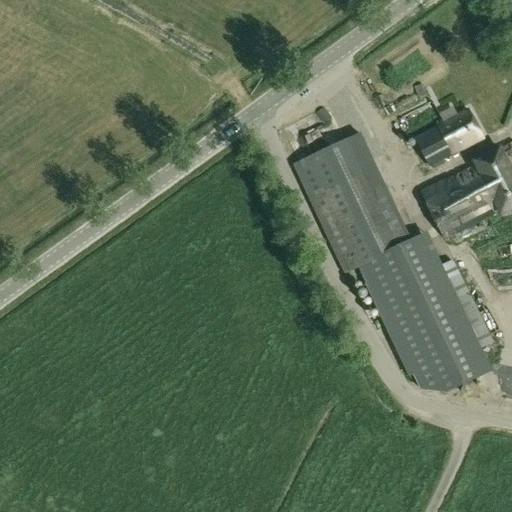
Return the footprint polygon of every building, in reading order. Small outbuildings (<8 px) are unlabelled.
[(295,138),(315,128),(307,112),(287,121),(295,138)] [(414,141),(427,168),(484,139),(470,112),(414,141)] [(398,250),(398,249),(347,140),(292,167),(344,275),(360,268),(398,250)] [(477,173),(422,199),(442,240),(497,214),(499,218),(511,211),(511,175),(499,149),(472,162),(477,173)] [(398,249),(398,250),(360,268),(418,393),(443,399),(489,375),(479,351),(492,345),(454,262),(453,263),(452,261),(431,270),(418,240),(398,249)]
